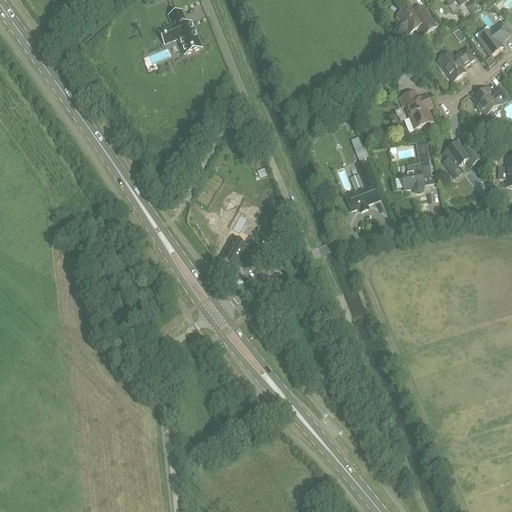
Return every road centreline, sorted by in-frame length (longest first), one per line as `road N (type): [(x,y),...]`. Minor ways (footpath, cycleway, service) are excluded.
road 1 (secondary): [(216,317),(0,5)]
road 2 (residential): [(309,256),(206,0)]
road 3 (secondary): [(379,511),(216,317)]
road 4 (track): [(216,317),(162,353),(178,511)]
road 5 (residential): [(511,216),(430,223),(323,251)]
